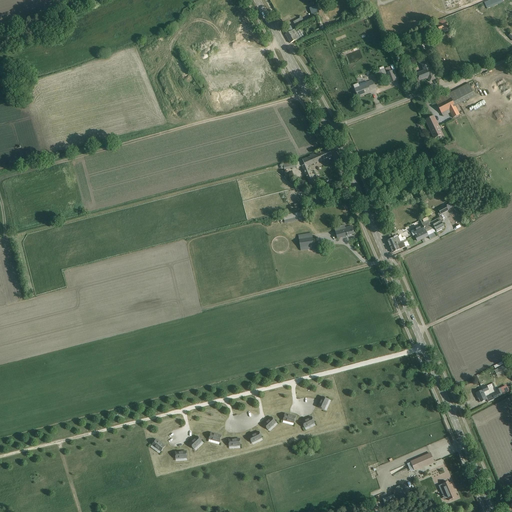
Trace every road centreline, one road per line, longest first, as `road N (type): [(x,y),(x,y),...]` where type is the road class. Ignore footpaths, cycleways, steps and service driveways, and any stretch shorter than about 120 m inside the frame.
road 1 (track): [(0,457),(423,347)]
road 2 (primary): [(494,511),(330,129)]
road 3 (unclassified): [(330,129),(511,57)]
road 4 (primary): [(330,129),(256,0)]
